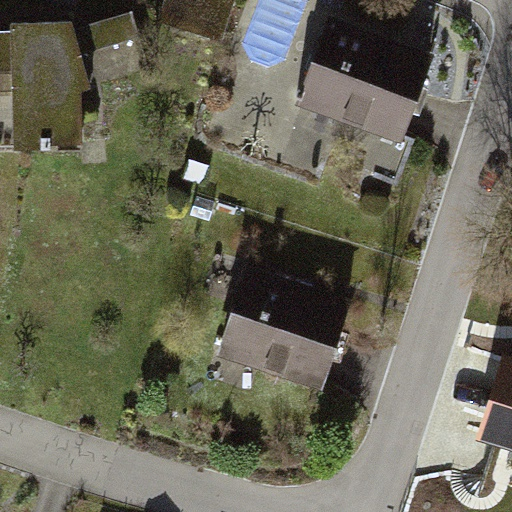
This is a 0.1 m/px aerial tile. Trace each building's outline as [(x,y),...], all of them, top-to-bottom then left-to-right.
[(226,0),(157,0),(152,17),(214,37),(226,0)] [(65,18),(4,19),(5,28),(5,51),(8,144),(35,141),(35,144),(45,144),(45,138),(75,138),(73,86),(82,83),(73,49),(130,33),(139,67),(140,69),(142,69),(126,6),(123,6),(124,10),(67,26),(65,18)] [(323,18),(295,95),(395,131),(422,55),(323,18)] [(340,301),(240,268),(215,344),(315,378),(340,301)] [(511,401),(503,398),(493,427),(511,433),(511,401)]
